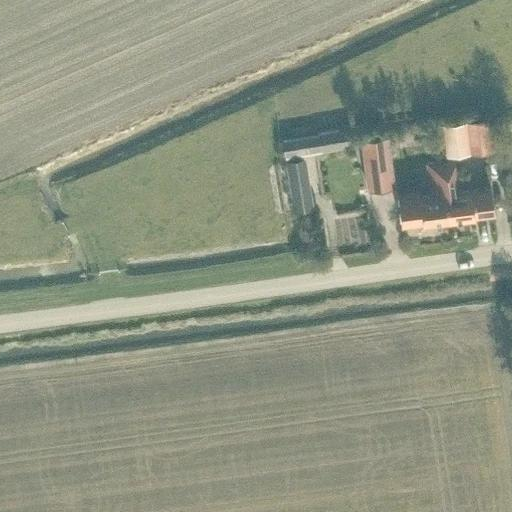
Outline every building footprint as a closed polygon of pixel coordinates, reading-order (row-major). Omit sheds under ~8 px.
[(469,152),(466,120),(441,122),(445,154),(469,152)] [(350,126),(282,137),(285,156),(353,145),(350,126)] [(496,127),(484,127),(483,154),(495,154),(496,127)] [(395,186),(388,135),(359,139),(366,190),(395,186)] [(305,157),(284,160),(292,210),(314,207),(305,157)] [(453,159),(440,161),(447,221),(474,217),(473,215),(493,212),(490,186),(457,191),(453,159)] [(421,224),(447,221),(440,161),(426,163),(430,190),(433,190),(434,194),(418,196),(417,192),(397,195),(401,225),(421,222),(421,224)]
